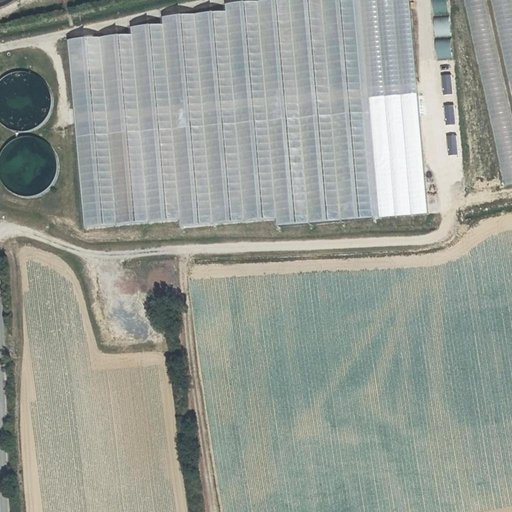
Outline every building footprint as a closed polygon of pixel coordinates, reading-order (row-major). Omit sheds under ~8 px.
[(280,228),(429,217),(412,0),(292,0),(292,1),(228,5),(229,14),(165,18),(166,27),(134,29),(135,37),(72,42),(86,230),(183,223),(183,229),(279,222),(280,228)] [(448,0),(433,0),(435,16),(451,13),(448,0)] [(511,127),(486,0),(466,0),(504,185),(511,183),(511,127)] [(511,0),(493,0),(511,92),(511,0)] [(436,19),(436,36),(452,36),(451,18),(436,19)] [(453,40),(437,41),(438,59),(454,58),(453,40)] [(440,63),(440,81),(456,80),(455,63),(440,63)] [(0,121),(34,136),(53,89),(10,71),(0,93),(0,109),(1,110),(0,113),(0,121)] [(14,166),(13,190),(46,190),(46,160),(39,160),(39,145),(24,145),(24,154),(17,154),(16,166),(14,166)]
